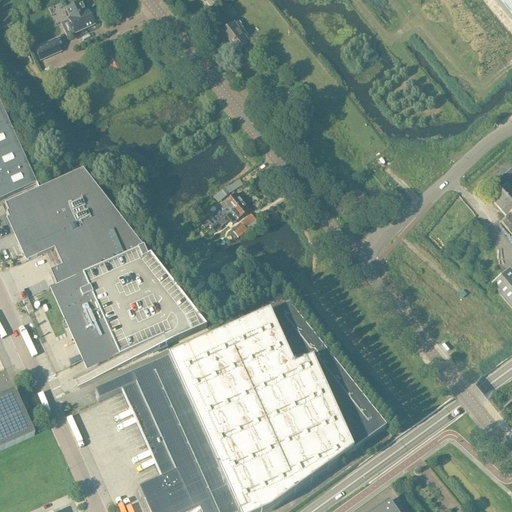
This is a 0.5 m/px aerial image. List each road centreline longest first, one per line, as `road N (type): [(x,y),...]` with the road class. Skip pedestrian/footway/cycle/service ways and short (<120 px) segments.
road 1 (unclassified): [(366,254),(332,231),(147,0)]
road 2 (tertiary): [(310,511),(511,366)]
road 3 (unclassified): [(97,511),(0,298)]
road 4 (tertiary): [(366,254),(511,127)]
road 5 (unknown): [(511,122),(407,0)]
road 6 (unknown): [(168,312),(139,271),(110,280),(130,328),(140,328)]
road 7 (unknown): [(74,382),(175,336),(180,326),(168,312)]
road 8 (unknown): [(74,382),(22,259)]
road 9 (tertiary): [(511,452),(428,349)]
